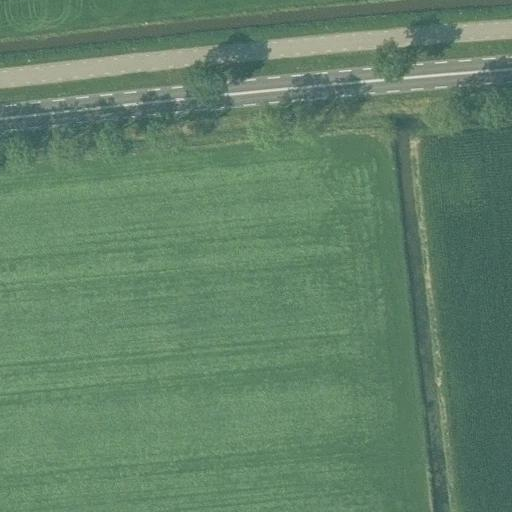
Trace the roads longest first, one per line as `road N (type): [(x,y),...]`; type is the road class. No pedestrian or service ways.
road 1 (unclassified): [(0,77),(511,29)]
road 2 (primary): [(0,119),(511,75)]
